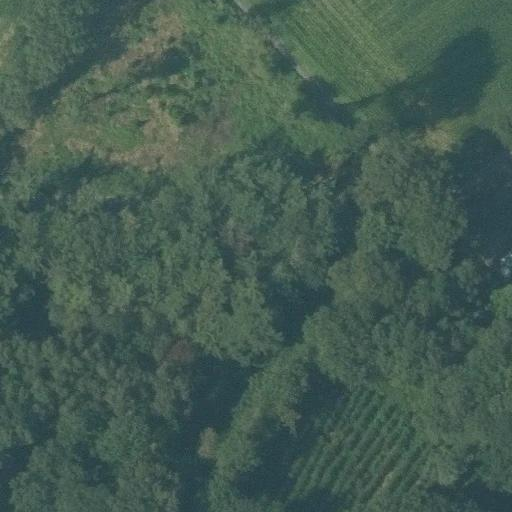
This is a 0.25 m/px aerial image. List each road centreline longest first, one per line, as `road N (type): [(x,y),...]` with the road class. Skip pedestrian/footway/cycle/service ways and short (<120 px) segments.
road 1 (unclassified): [(289,204),(0,200)]
road 2 (unclassified): [(206,511),(249,430),(315,335),(371,278)]
road 3 (unclassified): [(429,207),(243,0)]
road 4 (unclassified): [(429,207),(289,204)]
